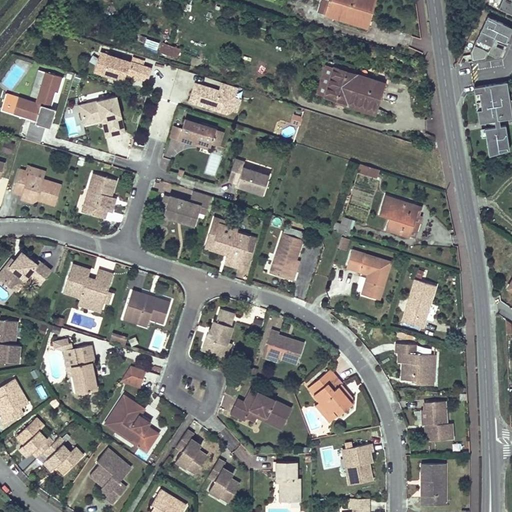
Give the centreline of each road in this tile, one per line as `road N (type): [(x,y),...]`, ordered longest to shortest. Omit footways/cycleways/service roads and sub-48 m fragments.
road 1 (residential): [(395,511),(391,424),(362,361),(322,322),(286,302),(45,227),(0,228)]
road 2 (tertiary): [(433,0),(482,305),(489,475)]
